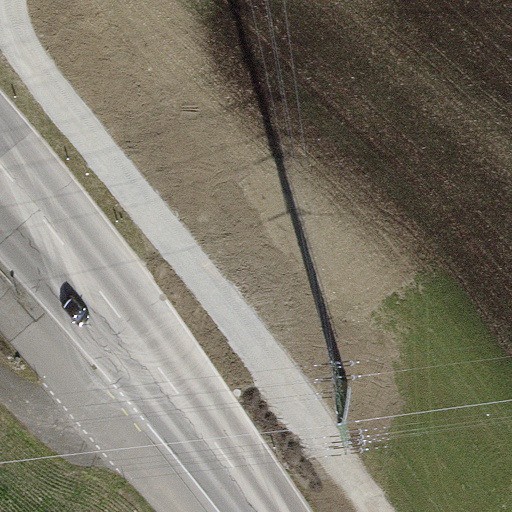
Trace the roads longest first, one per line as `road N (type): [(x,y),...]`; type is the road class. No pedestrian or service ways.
road 1 (track): [(372,511),(228,308),(39,78),(14,35),(7,0)]
road 2 (secondary): [(264,511),(76,270)]
road 3 (secondary): [(76,270),(0,164)]
